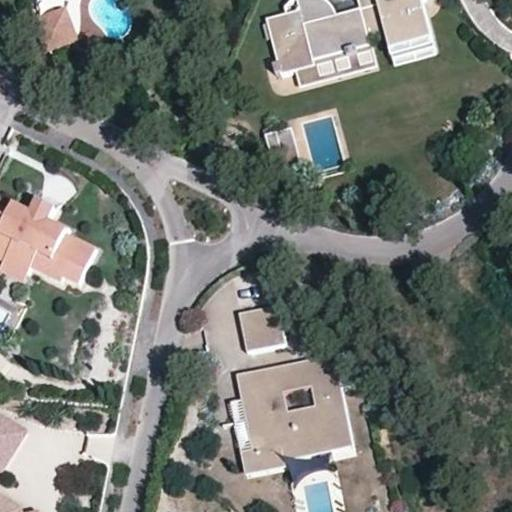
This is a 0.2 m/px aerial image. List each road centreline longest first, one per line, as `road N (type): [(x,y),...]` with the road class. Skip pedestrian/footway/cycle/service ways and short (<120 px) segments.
road 1 (residential): [(224,250),(261,239),(374,253),(439,243),(478,222),(511,189)]
road 2 (residential): [(131,511),(169,326),(187,278),(224,250)]
road 3 (residential): [(224,250),(209,214),(137,155),(0,96)]
